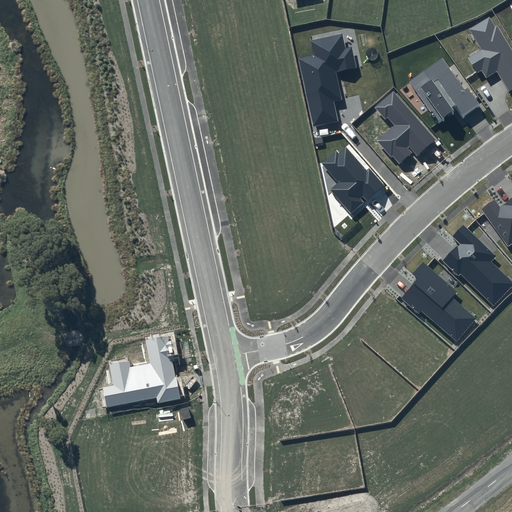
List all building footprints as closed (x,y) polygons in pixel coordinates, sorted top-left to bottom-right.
[(468,58),(477,73),(481,71),(486,78),(496,72),(509,92),(511,89),(511,50),(497,25),(495,26),(489,17),(469,29),(481,50),(468,58)] [(298,58),(313,127),(338,121),(334,102),(342,100),(336,72),(357,68),(352,47),(346,49),(343,34),(311,41),(314,55),(298,58)] [(409,82),(439,124),(457,111),(462,118),(480,105),(468,88),(465,90),(442,58),(409,82)] [(378,140),(400,164),(412,152),(417,157),(435,140),(393,91),(375,107),(385,119),(387,117),(395,125),(378,140)] [(330,190),(351,214),(384,185),(369,168),(366,170),(346,147),(339,154),(336,150),(322,163),(338,183),(330,190)] [(494,200),(481,210),(508,247),(511,243),(511,198),(500,208),(494,200)] [(459,244),(443,260),(459,276),(461,274),(493,306),(511,286),(511,281),(491,262),(496,256),(463,225),(452,237),(459,244)] [(418,279),(401,299),(419,314),(421,311),(456,341),(476,318),(452,298),(457,292),(423,262),(413,274),(418,279)] [(103,387),(106,407),(155,398),(157,404),(181,399),(168,336),(146,341),(150,363),(131,367),(130,361),(110,365),(113,385),(103,387)] [(85,479),(73,437),(46,445),(58,487),(85,479)] [(156,473),(111,475),(111,496),(157,493),(156,473)]
